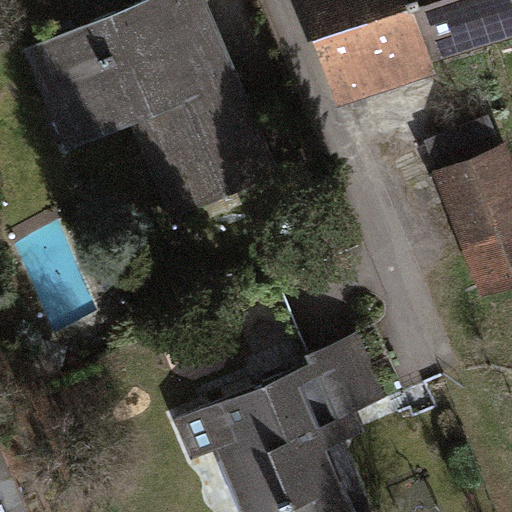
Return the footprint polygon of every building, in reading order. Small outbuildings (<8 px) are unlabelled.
[(208,0),(139,0),(27,47),(70,150),(133,123),(173,216),(281,171),(208,0)] [(511,0),(307,0),(343,104),(444,70),(440,59),(511,35),(511,0)] [(438,169),(436,169),(485,296),(511,285),(511,144),(510,140),(503,143),(492,115),(427,140),(438,169)] [(390,396),(362,330),(309,352),(312,360),(176,417),(194,459),(218,448),(244,511),(356,511),(329,446),(368,430),(359,409),(390,396)] [(0,511),(32,511),(0,434),(0,511)]
